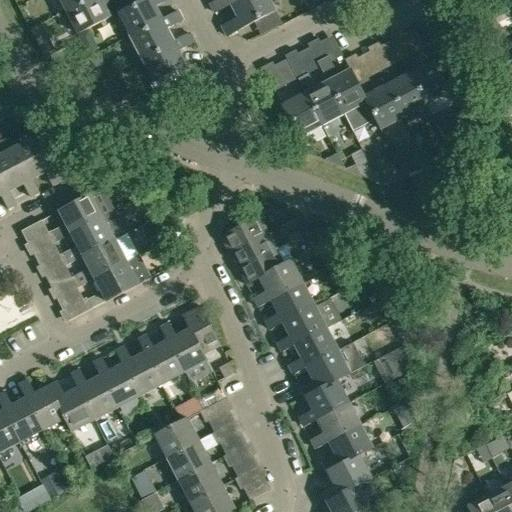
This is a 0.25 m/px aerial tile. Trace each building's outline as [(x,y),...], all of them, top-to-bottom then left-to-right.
[(59,0),(65,11),(85,0),(59,0)] [(85,0),(65,11),(77,35),(110,18),(103,4),(112,0),(85,0)] [(129,37),(162,19),(155,6),(166,0),(143,0),(117,14),(129,37)] [(215,14),(231,5),(240,0),(216,0),(209,4),(215,14)] [(275,11),(269,0),(240,0),(231,5),(237,19),(221,27),(226,37),(275,11)] [(178,11),(162,19),(129,37),(141,59),(174,42),(167,29),(183,20),(178,11)] [(82,46),(93,41),(88,30),(77,36),(82,46)] [(413,54),(402,33),(400,31),(389,37),(402,60),(413,54)] [(189,34),(174,42),(141,59),(153,83),(165,76),(170,87),(192,76),(179,50),(194,42),(189,34)] [(357,83),(350,70),(338,76),(330,62),(318,39),(308,44),(320,68),(328,81),(344,115),(367,103),(364,96),(357,83)] [(53,41),(40,48),(45,58),(58,52),(53,41)] [(367,48),(380,71),(391,66),(378,42),(367,48)] [(495,45),(482,51),(492,69),(505,63),(495,45)] [(308,74),(297,52),(296,50),(285,56),(297,79),(308,74)] [(367,77),(357,57),(355,54),(345,59),(350,70),(357,83),(367,77)] [(408,73),(425,106),(449,94),(432,61),(408,73)] [(262,68),(275,92),(285,86),(272,62),(262,68)] [(403,118),(425,106),(408,73),(386,85),(403,118)] [(304,94),(321,127),(344,115),(328,81),(304,94)] [(386,85),(364,96),(367,103),(381,129),(403,118),(386,85)] [(299,138),(321,127),(304,94),(282,105),(299,138)] [(39,135),(16,147),(33,180),(46,173),(53,186),(63,181),(39,135)] [(30,198),(40,193),(33,180),(16,147),(0,155),(0,170),(11,191),(23,185),(30,198)] [(327,162),(344,169),(338,156),(327,162)] [(365,159),(355,164),(360,175),(371,170),(365,159)] [(0,170),(0,196),(1,196),(8,209),(17,204),(11,191),(0,170)] [(409,177),(408,177),(412,188),(424,184),(420,173),(409,177)] [(407,181),(398,185),(401,191),(405,192),(411,189),(407,181)] [(103,217),(91,195),(59,212),(71,234),(103,217)] [(221,237),(229,252),(267,232),(259,217),(263,215),(259,208),(251,212),(254,219),(221,237)] [(115,239),(103,217),(71,234),(82,256),(115,239)] [(300,237),(308,233),(316,248),(344,233),(314,222),(308,226),(305,227),(297,232),(300,237)] [(34,254),(54,244),(57,242),(51,231),(28,244),(34,254)] [(276,248),(267,232),(229,252),(238,268),(276,248)] [(294,245),(302,241),(300,237),(297,232),(289,236),(294,245)] [(126,261),(115,239),(82,256),(94,279),(126,261)] [(276,248),(238,268),(247,285),(260,278),(284,264),(292,260),(293,260),(285,243),(276,248)] [(45,276),(65,265),(68,263),(63,253),(39,265),(45,276)] [(292,260),(284,264),(260,278),(267,291),(253,298),(258,308),(272,301),(303,283),(292,260)] [(126,261),(94,279),(107,302),(139,285),(126,261)] [(75,276),(52,289),(57,299),(81,287),(75,276)] [(315,305),(303,283),(272,301),(279,315),(266,321),(271,330),(284,323),(315,305)] [(87,298),(84,300),(64,311),(69,322),(93,309),(87,298)] [(282,352),(295,345),(327,328),(315,305),(284,323),(290,336),(277,343),(282,352)] [(183,317),(190,330),(203,355),(204,354),(221,345),(201,307),(183,317)] [(177,337),(170,324),(160,329),(167,342),(184,374),(208,362),(204,354),(203,355),(190,330),(177,337)] [(339,351),(327,328),(295,345),(302,358),(289,365),(294,375),(307,368),(339,351)] [(417,339),(412,329),(400,335),(406,345),(417,339)] [(138,340),(145,353),(162,386),(184,374),(167,342),(155,348),(148,335),(138,340)] [(125,347),(116,352),(122,365),(140,397),(162,386),(145,353),(132,360),(125,347)] [(306,398),(338,381),(352,374),(339,351),(307,368),(314,380),(300,388),(306,398)] [(93,364),(100,377),(117,409),(140,397),(122,365),(110,372),(103,359),(93,364)] [(229,360),(218,367),(224,377),(235,371),(229,360)] [(71,376),(78,389),(95,421),(117,409),(100,377),(88,383),(81,370),(71,376)] [(19,386),(26,399),(43,431),(66,419),(49,386),(35,394),(28,381),(19,386)] [(350,403),(338,381),(306,398),(313,411),(300,418),(305,427),(318,420),(350,403)] [(65,395),(58,382),(49,386),(66,419),(73,432),(95,421),(78,389),(65,395)] [(224,392),(222,388),(198,401),(203,410),(212,405),(213,405),(217,403),(225,398),(227,397),(224,392)] [(21,443),(43,431),(26,399),(13,406),(6,393),(0,396),(0,403),(4,411),(21,443)] [(175,409),(181,422),(188,418),(192,416),(185,403),(175,409)] [(350,403),(318,420),(325,434),(312,440),(316,449),(330,442),(361,425),(350,403)] [(203,410),(200,412),(205,423),(209,421),(219,416),(213,405),(212,405),(203,410)] [(0,454),(21,443),(4,411),(0,412),(0,454)] [(156,435),(167,458),(200,441),(188,418),(181,422),(156,435)] [(374,449),(361,425),(330,442),(337,455),(323,462),(329,473),(360,456),(374,449)] [(215,433),(212,435),(217,446),(221,444),(231,439),(225,428),(215,433)] [(212,464),(200,441),(167,458),(180,481),(212,464)] [(227,455),(223,457),(229,468),(232,466),(242,461),(237,450),(227,455)] [(91,469),(104,462),(98,451),(85,457),(91,469)] [(372,478),(360,456),(329,473),(335,485),(323,492),(328,501),(359,485),(372,478)] [(212,464),(180,481),(191,503),(223,486),(212,464)] [(262,465),(238,478),(235,480),(241,490),(254,483),(249,473),(262,466),(262,465)] [(57,478),(42,486),(49,501),(65,493),(57,478)] [(359,485),(328,501),(333,511),(364,511),(372,508),(359,485)] [(228,511),(235,509),(223,486),(191,503),(195,511),(228,511)] [(511,511),(511,495),(507,486),(487,496),(496,511),(511,511)] [(496,511),(487,496),(468,506),(470,511),(496,511)]
